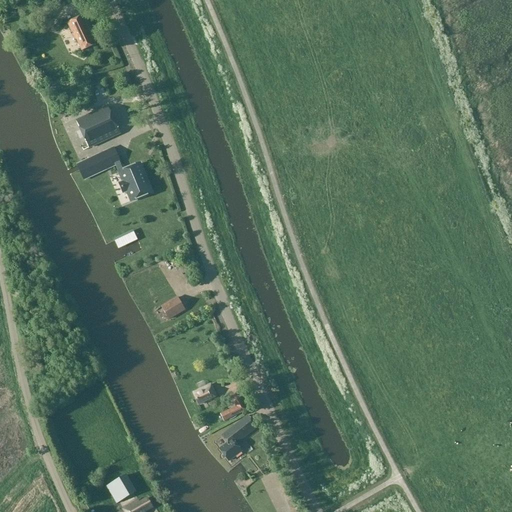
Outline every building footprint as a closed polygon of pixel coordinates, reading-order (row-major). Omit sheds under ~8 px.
[(83,17),(68,24),(75,40),(76,40),(82,52),(95,46),(90,34),(91,34),(83,17)] [(108,107),(77,122),(89,149),(121,134),(108,107)] [(114,149),(77,166),(84,181),(121,164),(114,149)] [(140,165),(119,174),(123,181),(118,184),(122,191),(126,189),(130,199),(152,191),(140,165)] [(177,299),(162,308),(169,320),(185,311),(177,299)] [(211,385),(193,394),(199,406),(217,397),(211,385)] [(222,421),(239,414),(247,410),(241,399),(234,403),(236,407),(219,415),(222,421)] [(242,452),(236,444),(244,438),(257,427),(249,416),(222,437),(228,444),(220,450),(229,462),(242,452)] [(124,477),(107,488),(117,504),(134,494),(124,477)] [(140,504),(139,502),(121,511),(146,511),(153,509),(147,500),(140,504)]
